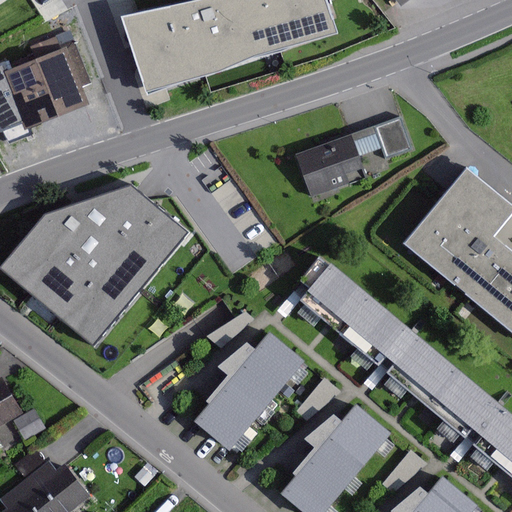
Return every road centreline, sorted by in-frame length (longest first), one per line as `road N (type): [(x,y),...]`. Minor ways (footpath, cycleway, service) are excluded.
road 1 (tertiary): [(511,9),(428,47),(0,199)]
road 2 (residential): [(248,511),(0,305)]
